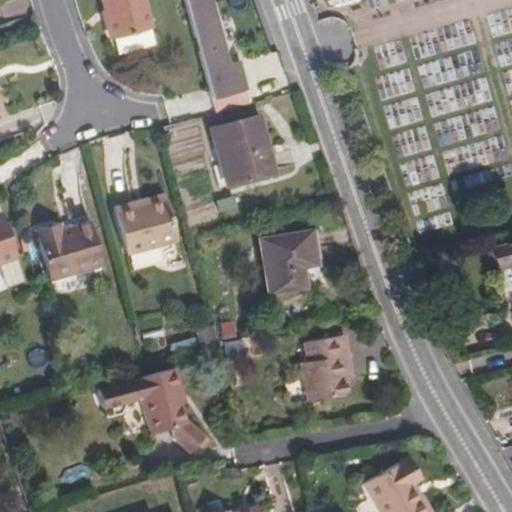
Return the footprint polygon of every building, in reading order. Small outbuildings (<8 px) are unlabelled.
[(150,28),(142,0),(102,0),(114,38),(150,28)] [(185,0),(210,94),(247,86),(241,62),(230,65),(212,0),(185,0)] [(252,103),(247,86),(210,94),(215,113),(252,103)] [(223,162),(230,184),(274,172),(259,114),(214,127),(223,162)] [(230,184),(223,162),(215,164),(221,187),(230,184)] [(137,210),(168,202),(166,195),(135,203),(137,210)] [(137,210),(135,203),(115,208),(127,252),(178,239),(168,202),(137,210)] [(18,259),(5,219),(0,220),(0,227),(11,261),(18,259)] [(65,229),(62,222),(38,229),(51,280),(104,265),(93,221),(65,229)] [(0,264),(11,261),(0,227),(0,264)] [(314,232),(263,241),(272,294),(322,285),(314,232)] [(511,249),(507,251),(501,252),(506,273),(511,271),(511,249)] [(216,340),(219,339),(215,326),(198,330),(201,345),(216,340)] [(343,357),(350,356),(347,334),(308,339),(311,358),(303,360),(309,398),(348,393),(346,377),(343,357)] [(354,376),(350,356),(343,357),(346,377),(354,376)] [(190,421),(187,421),(182,403),(177,386),(182,385),(177,365),(101,386),(106,406),(107,405),(109,413),(124,410),(127,398),(132,397),(141,395),(152,432),(173,427),(175,438),(192,452),(207,436),(190,421)] [(187,401),(182,385),(177,386),(182,403),(187,401)] [(365,483),(380,511),(429,511),(421,496),(417,499),(408,484),(415,480),(405,461),(365,483)] [(70,484),(89,476),(83,464),(64,472),(70,484)]
